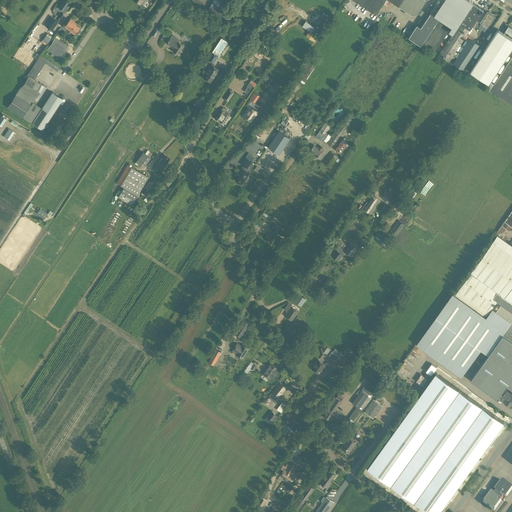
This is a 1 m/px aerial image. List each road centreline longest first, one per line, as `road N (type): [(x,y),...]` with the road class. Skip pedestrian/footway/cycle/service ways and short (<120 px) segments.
road 1 (unclassified): [(402,511),(323,451),(138,46)]
road 2 (unknown): [(511,314),(486,319),(459,367),(511,419)]
